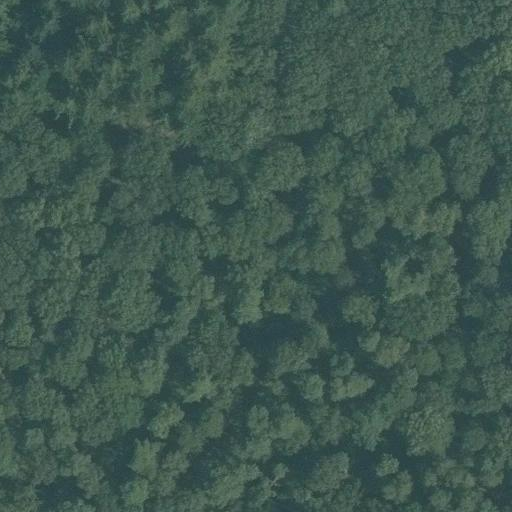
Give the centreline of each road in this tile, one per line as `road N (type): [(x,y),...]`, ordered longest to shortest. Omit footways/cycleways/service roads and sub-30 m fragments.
road 1 (track): [(0,451),(97,346),(408,158),(453,125),(511,58)]
road 2 (track): [(0,85),(205,143),(511,26)]
road 3 (track): [(416,511),(410,459),(423,435),(411,392),(421,185),(408,158)]
road 4 (track): [(97,346),(106,306),(142,234),(205,143)]
